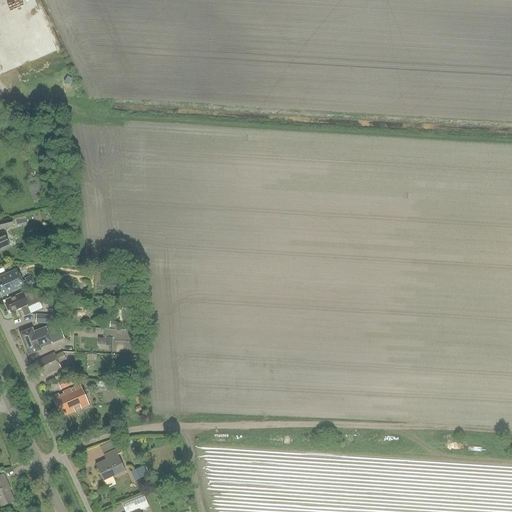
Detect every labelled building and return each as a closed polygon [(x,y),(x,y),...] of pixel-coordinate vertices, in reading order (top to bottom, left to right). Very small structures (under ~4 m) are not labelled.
[(0,231),(14,228),(12,219),(0,221),(0,231)] [(0,251),(11,247),(6,236),(0,238),(0,251)] [(23,291),(35,285),(31,277),(26,279),(27,281),(23,282),(17,270),(0,277),(0,292),(2,297),(22,288),(23,291)] [(4,302),(9,313),(27,305),(28,307),(40,302),(36,294),(22,293),(4,302)] [(53,316),(37,315),(36,324),(52,325),(53,316)] [(28,355),(41,350),(40,348),(52,344),(52,343),(64,338),(60,328),(54,330),(53,327),(47,330),(46,328),(34,332),(32,329),(20,334),(28,355)] [(58,363),(66,359),(62,353),(55,356),(54,353),(36,362),(37,364),(34,366),(38,375),(42,373),(43,376),(60,367),(58,363)] [(132,376),(140,376),(140,360),(131,360),(132,376)] [(82,410),(90,407),(82,385),(53,397),(62,418),(75,413),(74,409),(80,406),(82,410)] [(110,450),(118,447),(115,440),(107,444),(110,450)] [(118,455),(122,454),(119,448),(106,454),(109,460),(106,461),(106,460),(96,465),(103,481),(125,471),(118,455)] [(146,476),(142,467),(131,472),(135,481),(146,476)] [(0,507),(0,508),(14,502),(2,475),(0,476),(0,507)] [(138,511),(139,511),(148,507),(145,500),(127,507),(129,511),(138,511)]
